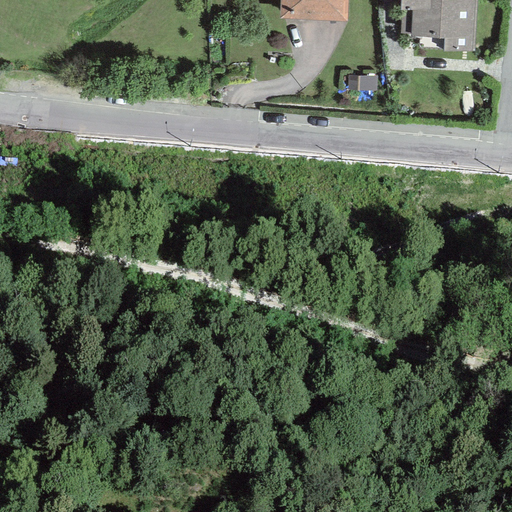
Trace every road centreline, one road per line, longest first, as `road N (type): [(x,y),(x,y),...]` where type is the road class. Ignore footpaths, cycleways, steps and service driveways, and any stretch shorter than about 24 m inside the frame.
road 1 (track): [(511,363),(247,265),(109,258),(0,232)]
road 2 (residential): [(0,99),(169,124),(511,145)]
